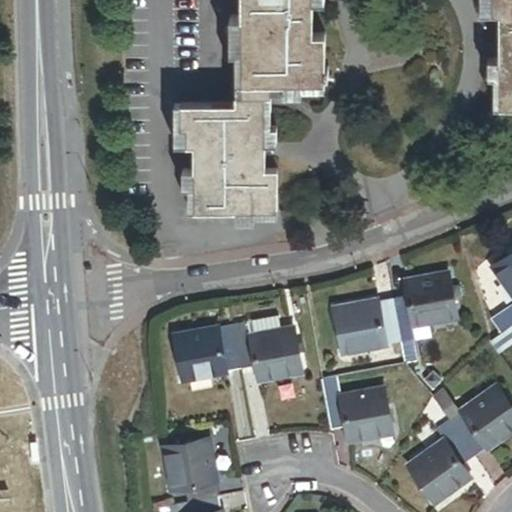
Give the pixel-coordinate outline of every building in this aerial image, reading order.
[(245,96),(265,95),(272,95),(272,94),(272,82),(326,81),(325,34),(315,34),(314,2),(314,0),(243,0),(243,18),(245,96)] [(480,0),(481,14),(493,14),(493,0),(480,0)] [(500,13),(500,48),(506,48),(506,59),(500,59),(501,107),(511,106),(511,0),(493,0),(493,14),(500,13)] [(245,96),(243,18),(231,18),(231,53),(237,53),(237,96),(245,96)] [(495,107),(501,107),(500,59),(489,59),(489,78),(495,78),(495,107)] [(326,81),(272,82),(272,94),(302,94),(302,89),(326,88),(326,81)] [(265,109),(265,95),(245,96),(237,96),(237,104),(237,109),(265,109)] [(272,95),(265,95),(265,109),(266,146),(278,145),(278,127),(273,127),(272,95)] [(266,146),(265,109),(237,109),(237,104),(182,105),(182,129),(187,129),(188,146),(196,146),(196,170),(197,211),(237,210),(279,209),(278,170),(266,170),(266,157),(259,157),(259,146),(266,146)] [(182,105),(176,105),(176,146),(188,146),(187,129),(182,129),(182,105)] [(196,170),(184,171),(184,188),(189,188),(190,211),(197,211),(196,170)] [(279,209),(237,210),(237,223),(256,223),(256,218),(279,218),(279,209)] [(511,255),(494,268),(511,292),(511,309),(506,314),(511,322),(511,255)] [(450,275),(406,283),(409,296),(395,299),(400,329),(402,342),(406,362),(416,360),(413,341),(432,337),(429,323),(458,318),(455,302),(451,285),(450,275)] [(457,284),(451,285),(455,302),(460,301),(464,296),(462,288),(457,284)] [(395,299),(336,310),(344,353),(402,342),(400,329),(395,299)] [(233,316),(235,331),(266,325),(263,311),(233,316)] [(266,325),(235,331),(243,371),(258,368),(261,382),(303,373),(295,330),(279,333),(277,323),(266,325)] [(511,328),(492,343),(501,355),(511,347),(511,328)] [(243,371),(235,331),(219,333),(219,330),(176,338),(185,382),(243,371)] [(339,377),(324,380),(334,430),(348,428),(350,441),(392,433),(384,390),(343,397),(339,377)] [(462,414),(450,423),(475,458),(511,432),(511,407),(498,388),(462,414)] [(445,391),(435,401),(450,423),(462,414),(445,391)] [(475,458),(450,423),(437,432),(445,443),(411,467),(436,503),(471,479),(462,467),(475,458)] [(187,491),(189,504),(221,499),(211,440),(165,448),(173,493),(187,491)] [(223,511),(221,499),(189,504),(176,506),(176,511),(223,511)]
